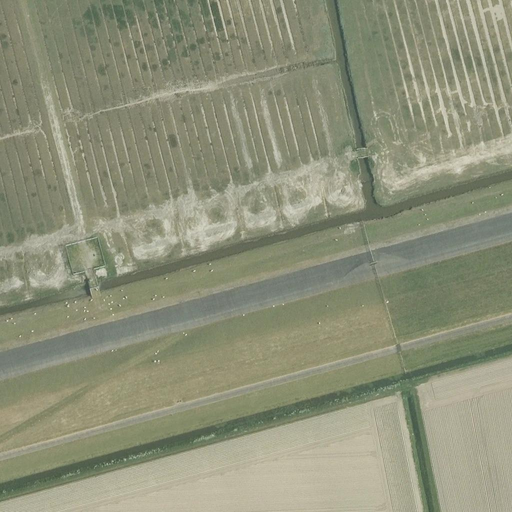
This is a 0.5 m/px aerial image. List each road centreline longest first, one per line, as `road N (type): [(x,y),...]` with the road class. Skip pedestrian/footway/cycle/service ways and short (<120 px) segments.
road 1 (track): [(0,376),(511,235)]
road 2 (track): [(0,443),(190,324)]
